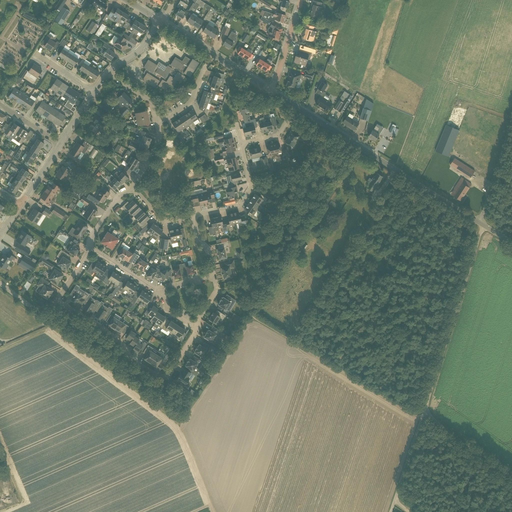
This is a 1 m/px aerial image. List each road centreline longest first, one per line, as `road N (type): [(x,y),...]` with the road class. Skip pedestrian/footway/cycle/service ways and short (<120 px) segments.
road 1 (tertiary): [(482,223),(292,104)]
road 2 (residential): [(57,302),(119,341),(131,361),(159,379),(197,329)]
road 3 (unclassified): [(425,406),(482,223)]
road 4 (tertiary): [(270,90),(157,20)]
